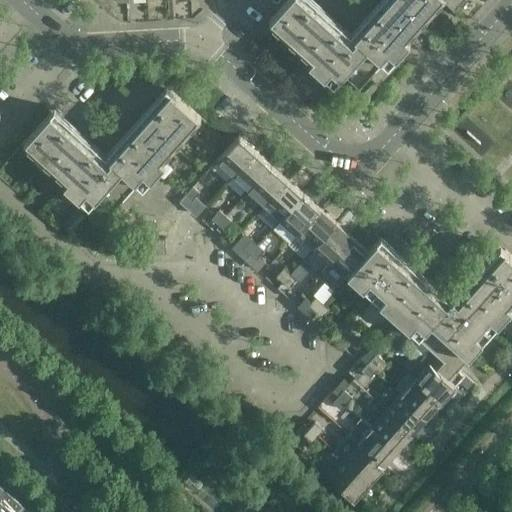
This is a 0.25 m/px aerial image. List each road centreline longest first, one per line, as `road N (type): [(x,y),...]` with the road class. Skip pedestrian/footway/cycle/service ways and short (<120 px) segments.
road 1 (residential): [(403,130),(374,155),(331,155),(206,39)]
road 2 (residential): [(206,39),(72,45),(21,0)]
road 3 (residential): [(511,12),(403,130)]
road 4 (residential): [(511,226),(403,130)]
